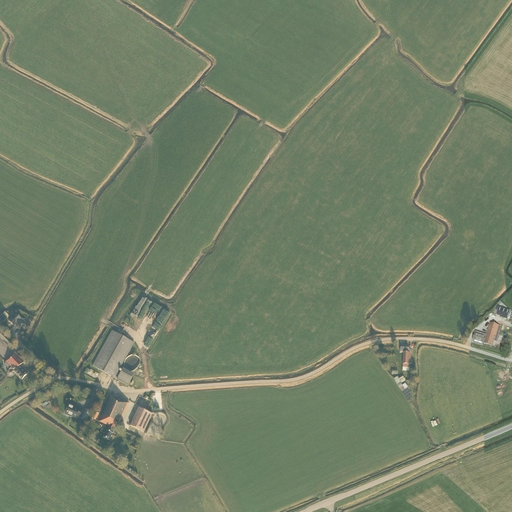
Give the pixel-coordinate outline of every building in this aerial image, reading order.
[(496,315),(507,319),(510,311),(499,307),(496,315)] [(16,324),(18,326),(17,326),(21,330),(26,325),(21,320),(21,319),(16,314),(9,321),(14,326),(16,324)] [(33,319),(29,315),(25,319),(30,323),(33,319)] [(473,340),(493,346),(494,341),(496,342),(499,332),(496,331),(499,324),(490,317),(487,322),(492,326),(490,329),(488,333),(487,333),(486,335),(476,331),(475,332),(473,340)] [(0,338),(4,342),(8,338),(0,330),(0,338)] [(93,366),(104,372),(115,378),(134,343),(112,331),(93,366)] [(403,353),(403,364),(403,367),(409,367),(409,364),(410,364),(411,350),(408,350),(408,345),(400,345),(400,353),(403,353)] [(7,372),(7,373),(7,374),(9,375),(10,376),(11,376),(12,375),(14,372),(22,379),(28,373),(20,366),(23,362),(14,353),(7,360),(8,360),(5,363),(10,368),(7,371),(7,372)] [(128,386),(134,375),(123,369),(117,380),(128,386)] [(405,384),(402,385),(401,382),(404,380),(402,377),(399,379),(398,377),(394,379),(397,384),(402,391),(407,387),(405,384)] [(103,438),(109,441),(115,429),(116,430),(128,403),(116,397),(116,398),(111,396),(99,422),(99,423),(100,425),(102,426),(104,425),(104,424),(109,426),(103,438)] [(74,405),(70,403),(66,412),(67,413),(66,415),(71,417),(71,416),(74,417),(76,418),(77,416),(79,417),(82,410),(73,407),(74,405)] [(86,419),(90,410),(86,408),(82,417),(86,419)] [(130,426),(144,433),(152,414),(139,408),(130,426)]
